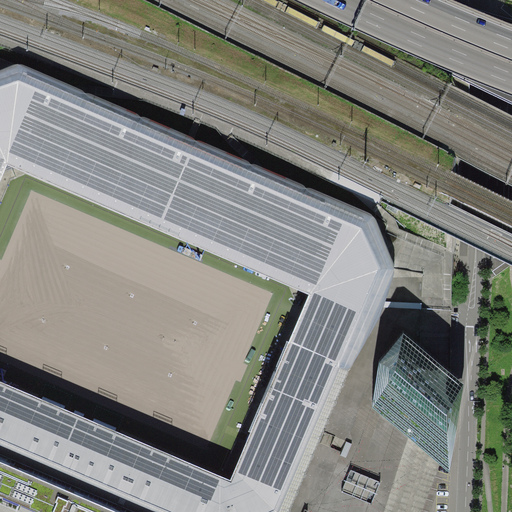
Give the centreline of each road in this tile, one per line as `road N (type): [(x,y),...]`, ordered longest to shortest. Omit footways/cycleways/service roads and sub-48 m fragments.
road 1 (tertiary): [(464,511),(480,4)]
road 2 (motorway): [(316,0),(511,97)]
road 3 (motorway): [(332,0),(511,77)]
